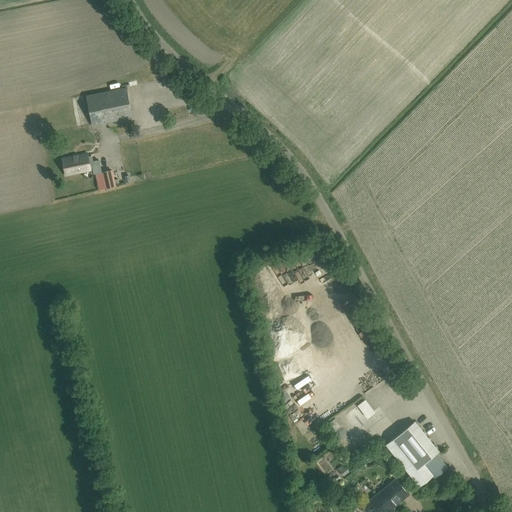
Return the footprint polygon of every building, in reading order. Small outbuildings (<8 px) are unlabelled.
[(92,125),(132,117),(126,87),(86,95),(92,125)] [(65,175),(90,170),(87,153),(62,158),(65,175)] [(92,155),(88,156),(90,167),(92,167),(93,174),(102,172),(99,159),(93,161),(92,155)] [(112,171),(103,172),(107,189),(115,187),(112,171)] [(317,292),(309,296),(312,303),(321,298),(317,292)] [(338,316),(333,318),(338,328),(343,326),(338,316)] [(361,334),(367,344),(375,339),(369,330),(361,334)] [(310,349),(311,356),(328,353),(327,347),(310,349)] [(285,379),(306,372),(303,365),(287,371),(286,367),(288,366),(286,360),(280,362),(285,379)] [(368,385),(370,390),(386,381),(382,373),(374,378),(376,381),(368,385)] [(307,383),(314,378),(311,374),(303,379),(307,383)] [(361,411),(366,417),(374,411),(365,400),(358,405),(362,410),(361,411)] [(414,421),(385,444),(419,486),(432,475),(434,477),(447,467),(436,453),(438,451),(414,421)] [(395,505),(408,494),(395,478),(362,505),(362,507),(365,510),(367,511),(373,506),(377,511),(389,511),(393,509),(391,506),(394,504),(395,505)]
